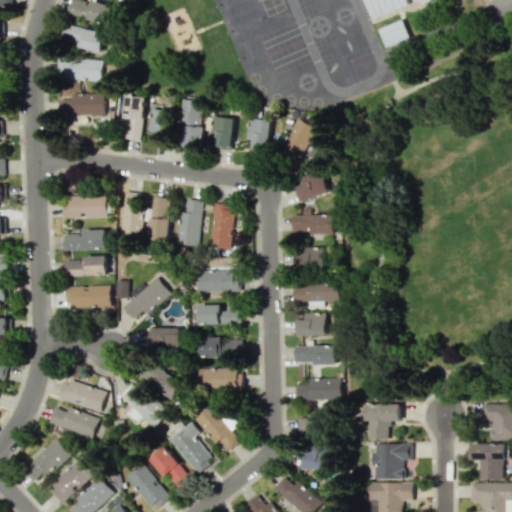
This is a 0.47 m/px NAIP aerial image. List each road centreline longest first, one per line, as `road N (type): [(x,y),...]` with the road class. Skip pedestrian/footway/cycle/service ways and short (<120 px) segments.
road 1 (residential): [(36,160),(270,183),(275,450),(198,511)]
road 2 (residential): [(47,0),(33,68),(44,335),(27,409),(0,449)]
